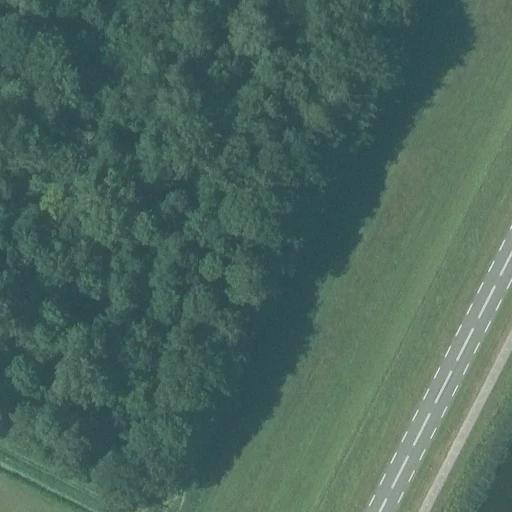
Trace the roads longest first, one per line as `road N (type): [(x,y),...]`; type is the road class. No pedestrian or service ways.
road 1 (track): [(405,0),(141,511)]
road 2 (primary): [(380,511),(511,260)]
road 3 (track): [(127,511),(0,445)]
